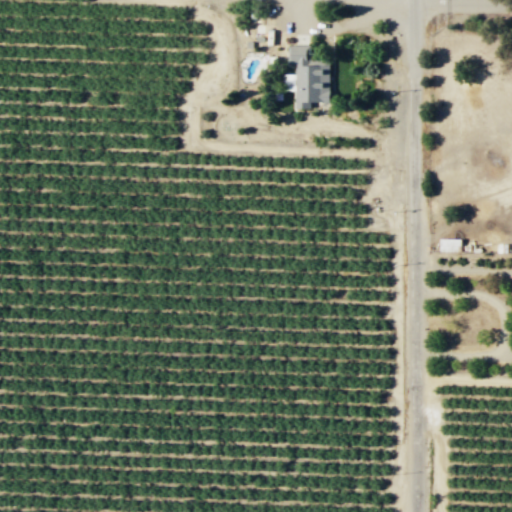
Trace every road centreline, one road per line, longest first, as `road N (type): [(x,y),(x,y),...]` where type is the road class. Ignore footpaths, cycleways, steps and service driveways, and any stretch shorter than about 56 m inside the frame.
road 1 (tertiary): [(412,511),(412,0)]
road 2 (track): [(414,155),(198,143),(197,97),(222,36),(184,0)]
